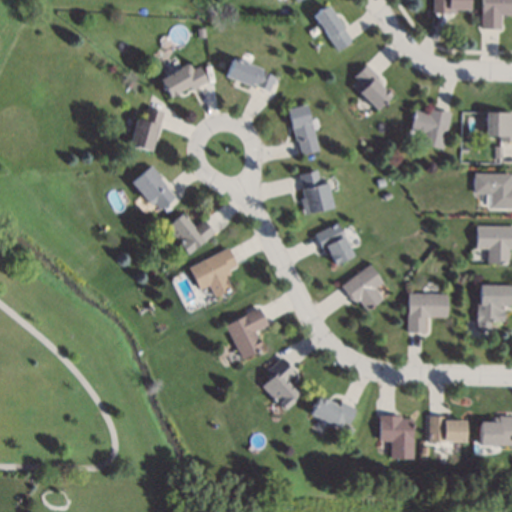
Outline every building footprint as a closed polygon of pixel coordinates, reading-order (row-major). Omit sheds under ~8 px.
[(468,0),(468,11),(455,11),(455,15),(433,14),(432,14),(432,0),(468,0)] [(511,0),(511,15),(499,15),(499,29),(480,29),(480,26),(480,13),(481,13),(481,0),(511,0)] [(343,29),(351,40),(337,51),(312,16),(326,5),(343,29)] [(205,37),(198,37),(197,29),(204,28),(205,37)] [(262,69),(261,72),(275,77),(272,85),(269,91),(255,85),(254,88),(226,77),(233,59),(262,69)] [(193,69),(198,66),(199,67),(207,81),(205,82),(193,89),(191,90),(189,86),(169,97),(160,81),(159,79),(189,63),(193,69)] [(366,64),(378,75),(375,78),(373,80),(390,95),(376,110),(351,86),(356,80),(353,77),(365,64),(366,64)] [(116,71),(109,73),(107,66),(115,65),(116,71)] [(310,122),(311,121),(319,150),(301,155),(300,155),(297,142),(297,141),(295,142),(286,109),(306,104),(310,122)] [(148,108),(162,112),(158,127),(151,152),(127,146),(135,118),(144,120),(147,108),(148,108)] [(435,110),(448,113),(449,113),(441,149),(420,144),(422,132),(409,129),(413,110),(426,113),(427,108),(435,110)] [(511,141),(500,141),(498,141),(498,136),(484,136),(484,113),(494,113),(511,113),(511,141)] [(496,160),(487,160),(487,152),(496,153),(496,160)] [(160,177),(159,178),(165,186),(164,186),(164,187),(173,197),(160,208),(159,210),(150,199),(146,202),(130,182),(151,165),(160,177)] [(319,179),(323,178),(324,184),(327,183),(332,208),(304,214),(301,199),(303,198),(301,190),(301,189),(299,176),(298,174),(317,170),(319,179)] [(511,186),(511,208),(488,208),(489,194),(473,193),(473,174),(511,174),(511,186)] [(385,187),(378,188),(376,180),(384,178),(385,187)] [(193,227),(201,220),(203,222),(213,234),(212,235),(201,244),(200,243),(186,255),(164,228),(182,214),(193,227)] [(344,237),(343,238),(353,256),(334,266),(327,252),(324,254),(321,248),(314,236),(314,234),(337,223),(344,237)] [(511,226),(511,244),(511,250),(507,250),(507,263),(486,263),(487,249),(474,248),(475,226),(511,226)] [(228,250),(234,262),(236,265),(226,270),(229,275),(225,277),(230,289),(214,297),(207,285),(198,290),(186,268),(227,247),(228,250)] [(382,282),(373,289),(381,299),(365,310),(358,301),(355,303),(352,299),(351,300),(349,298),(341,287),(340,286),(368,265),(382,282)] [(511,285),(511,305),(497,305),(497,321),(490,320),(490,331),(476,330),(476,302),(479,302),(479,285),(511,285)] [(446,296),(446,317),(428,316),(428,318),(424,318),(424,333),(421,333),(408,332),(406,332),(406,314),(407,314),(407,296),(407,293),(446,294),(446,296)] [(258,309),(264,322),(265,325),(253,331),(261,348),(240,359),(223,325),(243,315),(243,314),(257,307),(258,309)] [(291,368),(290,370),(293,373),(286,380),(299,394),(283,410),(259,385),(270,374),(266,369),(267,369),(280,356),(291,368)] [(336,405),(339,400),(341,402),(354,408),(355,408),(347,424),(342,422),(339,429),(308,414),(317,396),(336,405)] [(400,418),(412,418),(412,459),(388,459),(388,441),(378,441),(377,417),(377,416),(394,416),(400,416),(400,418)] [(448,421),(464,421),(464,442),(427,442),(427,416),(428,416),(442,416),(448,416),(448,421)] [(511,418),(511,432),(511,445),(478,445),(478,422),(497,422),(497,417),(511,417),(511,418)] [(352,429),(349,437),(342,434),(346,426),(352,429)]
